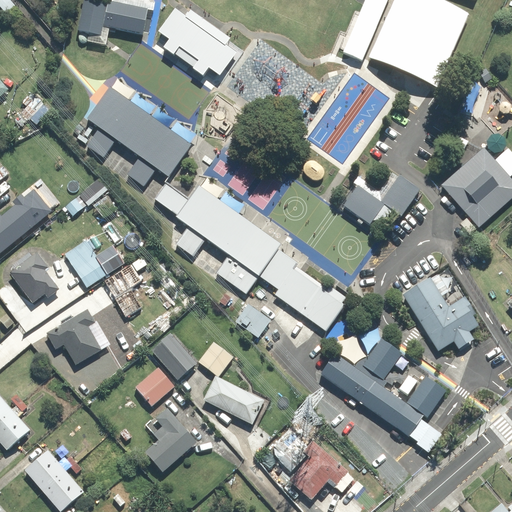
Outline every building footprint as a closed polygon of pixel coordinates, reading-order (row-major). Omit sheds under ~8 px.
[(9,0),(0,0),(0,4),(9,15),(16,8),(9,0)] [(85,0),(79,34),(99,37),(101,27),(145,35),(150,10),(113,3),(113,0),(85,0)] [(365,0),(343,54),(360,61),(384,0),(365,0)] [(471,14),(437,0),(397,0),(371,60),(439,89),(471,14)] [(182,22),(172,15),(155,39),(167,47),(161,54),(200,81),(205,74),(219,84),(237,60),(223,50),(227,44),(187,15),(182,22)] [(37,39),(29,49),(44,62),(52,52),(37,39)] [(0,101),(11,92),(0,78),(0,101)] [(111,89),(89,120),(170,179),(193,148),(111,89)] [(30,108),(17,120),(23,127),(46,106),(34,94),(25,102),(30,108)] [(117,142),(100,129),(85,148),(103,161),(117,142)] [(511,200),(511,183),(484,150),(439,188),(476,231),(511,200)] [(157,171),(140,158),(127,177),(144,189),(157,171)] [(0,171),(0,182),(12,174),(6,167),(0,171)] [(342,209),(369,226),(372,222),(385,223),(391,214),(402,221),(421,191),(392,172),(379,192),(360,180),(342,209)] [(279,245),(198,188),(188,202),(166,187),(155,203),(260,278),(277,290),(273,296),(326,334),(345,307),(293,270),(297,266),(275,250),(279,245)] [(0,253),(50,211),(33,191),(23,199),(20,196),(12,202),(14,205),(1,216),(0,214),(0,253)] [(207,241),(188,227),(176,244),(195,258),(207,241)] [(104,250),(95,237),(68,255),(89,286),(109,273),(98,255),(104,250)] [(50,298),(60,290),(46,272),(51,268),(39,252),(12,274),(36,305),(48,295),(50,298)] [(260,278),(228,256),(215,274),(247,296),(260,278)] [(136,287),(125,270),(106,281),(128,317),(143,307),(132,289),(136,287)] [(465,298),(451,307),(434,279),(402,299),(436,353),(455,341),(460,349),(474,340),(470,334),(483,326),(465,298)] [(245,323),(251,327),(249,330),(261,338),(273,320),(249,303),(237,322),(243,326),(245,323)] [(89,310),(49,334),(58,350),(66,346),(79,367),(107,350),(93,326),(97,323),(89,310)] [(8,314),(1,320),(10,330),(17,324),(8,314)] [(174,335),(154,352),(180,382),(200,365),(174,335)] [(403,357),(381,341),(362,368),(384,383),(403,357)] [(215,342),(200,362),(220,377),(236,357),(215,342)] [(411,440),(427,418),(337,353),(320,376),(411,440)] [(161,369),(138,388),(155,408),(177,389),(161,369)] [(445,392),(424,377),(406,403),(427,418),(445,392)] [(219,378),(207,402),(254,424),(265,400),(219,378)] [(19,406),(15,410),(0,392),(0,440),(10,451),(33,430),(22,417),(31,410),(18,395),(13,400),(19,406)] [(162,441),(148,454),(166,473),(199,443),(170,410),(158,420),(165,427),(156,435),(162,441)] [(447,432),(427,418),(411,440),(430,455),(447,432)] [(302,453),(307,448),(291,431),(275,447),(295,467),(306,457),(302,453)] [(311,458),(292,483),(315,501),(332,480),(339,486),(351,470),(316,443),(307,455),(311,458)] [(51,450),(27,471),(62,511),(65,511),(88,492),(51,450)] [(72,457),(67,462),(78,475),(83,470),(72,457)] [(511,511),(504,503),(493,511),(511,511)]
